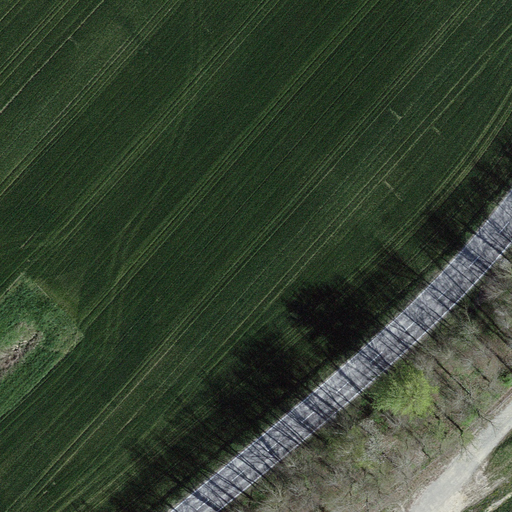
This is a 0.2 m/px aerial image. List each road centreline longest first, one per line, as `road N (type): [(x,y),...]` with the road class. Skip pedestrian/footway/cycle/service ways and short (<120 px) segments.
road 1 (secondary): [(197,511),(482,265),(511,223)]
road 2 (track): [(511,415),(421,511)]
